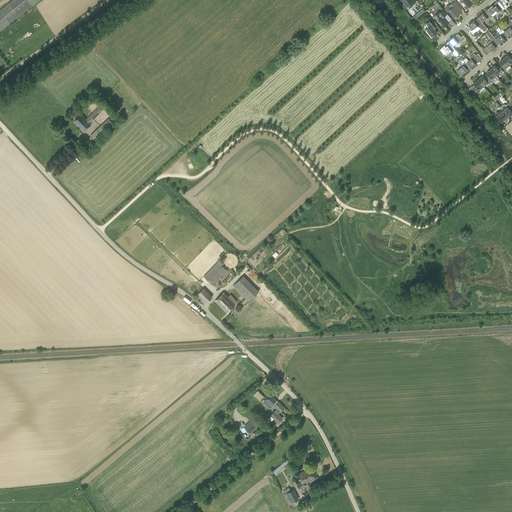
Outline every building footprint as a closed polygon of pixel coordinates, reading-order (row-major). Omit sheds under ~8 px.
[(13,0),(0,10),(0,31),(38,0),(13,0)] [(414,4),(416,2),(414,0),(402,0),(404,3),(403,4),(403,5),(405,8),(406,8),(408,6),(410,9),(415,5),(414,4)] [(460,0),(459,1),(466,9),(472,3),(469,0),(460,0)] [(498,0),(496,2),(503,10),(507,6),(505,3),(508,0),(498,0)] [(445,9),(447,12),(449,11),(455,18),(459,14),(456,10),(459,7),(454,1),(449,5),(447,5),(445,7),(445,9)] [(503,10),(496,2),(487,10),(493,16),(502,9),(503,10)] [(440,12),(434,17),(443,28),(449,23),(444,17),(446,14),(442,10),(440,12)] [(493,16),(487,10),(478,17),(486,27),(482,22),(487,18),(488,20),(493,16)] [(489,30),(486,27),(478,17),(468,25),(472,30),(477,26),(483,30),(486,32),(489,30)] [(431,37),(437,33),(432,26),(434,24),(430,20),(425,24),(428,27),(425,30),(431,37)] [(509,36),(505,31),(500,26),(496,29),(499,33),(494,37),(499,44),(509,36)] [(448,42),(452,46),(457,42),(459,44),(463,40),(458,34),(448,42)] [(490,51),(499,44),(494,37),(487,43),(488,45),(486,46),(490,51)] [(457,56),(459,55),(452,46),(448,42),(439,50),(443,55),(447,51),(449,54),(453,52),(457,56)] [(464,60),(463,59),(470,68),(480,60),(474,53),(470,57),(471,59),(469,61),(466,58),(464,60)] [(461,75),(470,68),(463,59),(464,60),(461,56),(456,60),(462,66),(457,71),(461,75)] [(499,62),(502,65),(500,66),(504,72),(506,70),(506,69),(510,65),(504,58),(499,62)] [(497,68),(495,65),(491,69),(497,76),(501,73),(502,74),(504,72),(500,66),(497,68)] [(498,78),(497,76),(491,69),(487,72),(489,75),(487,77),(491,82),(492,83),(498,78)] [(482,76),(478,80),(484,87),(488,83),(489,84),(491,82),(487,77),(485,79),(482,76)] [(480,90),(484,87),(478,80),(474,83),(476,86),(474,88),(476,90),(478,93),(480,91),(480,90)] [(511,113),(511,112),(510,110),(511,108),(511,107),(508,103),(506,105),(506,104),(504,105),(501,107),(502,109),(508,117),(511,113)] [(84,131),(91,124),(90,123),(98,115),(102,111),(99,107),(94,111),(86,119),(81,114),(74,121),(84,131)] [(502,109),(498,113),(497,112),(495,114),(502,122),(508,117),(502,109)] [(108,118),(90,136),(95,140),(113,123),(108,118)] [(218,262),(203,276),(213,285),(214,283),(227,270),(218,262)] [(243,275),(233,286),(249,302),(259,291),(256,289),(243,275)] [(200,292),(196,295),(205,304),(212,297),(203,288),(200,292)] [(224,292),(215,301),(227,313),(236,304),(224,292)] [(270,407),(274,403),(277,406),(275,407),(278,410),(272,415),(277,420),(276,421),(278,423),(283,419),(278,414),(285,408),(279,402),(278,402),(276,400),(276,399),(271,394),(266,399),(263,401),(270,407)] [(256,428),(259,424),(256,422),(254,419),(250,422),(245,428),(250,433),(256,428)] [(309,468),(297,474),(298,475),(301,482),(296,484),(299,490),(306,487),(305,484),(315,478),(309,468)] [(289,486),(282,490),(287,500),(294,496),(289,486)]
